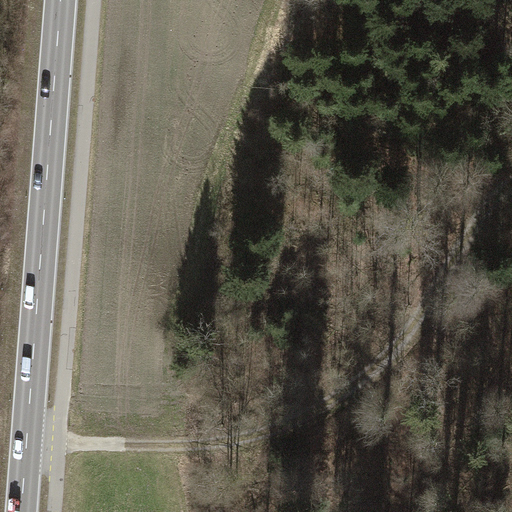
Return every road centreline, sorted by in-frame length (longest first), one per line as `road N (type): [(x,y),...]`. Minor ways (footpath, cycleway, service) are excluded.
road 1 (track): [(511,187),(467,231),(393,347),(348,390),(286,426),(212,443),(27,438)]
road 2 (tertiary): [(21,511),(61,0)]
